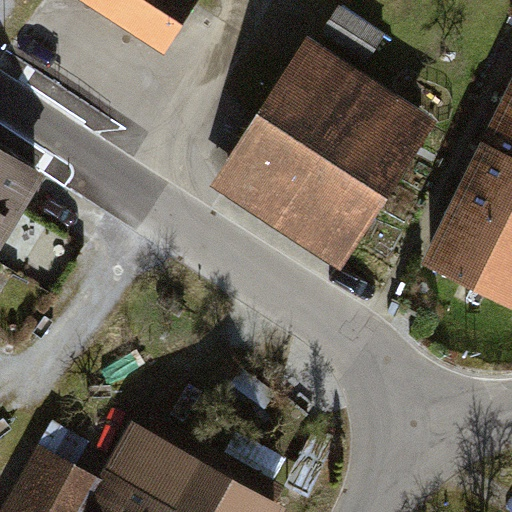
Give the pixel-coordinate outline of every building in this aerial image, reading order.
[(66,0),(66,1),(159,63),(199,3),(194,0),(66,0)] [(389,44),(338,14),(324,38),(375,68),(389,44)] [(341,274),(430,127),(296,46),(207,193),(341,274)] [(511,95),(431,258),(511,298),(511,95)] [(0,241),(37,177),(0,156),(0,241)] [(274,511),(286,490),(135,410),(96,484),(35,452),(3,511),(274,511)]
